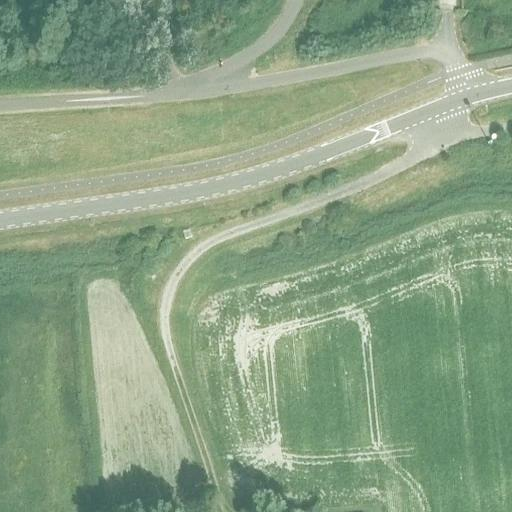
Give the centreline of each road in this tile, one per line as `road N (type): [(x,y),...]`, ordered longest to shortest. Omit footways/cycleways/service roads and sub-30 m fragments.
road 1 (unclassified): [(0,220),(241,181),(469,96)]
road 2 (unclassified): [(457,69),(438,53),(171,93)]
